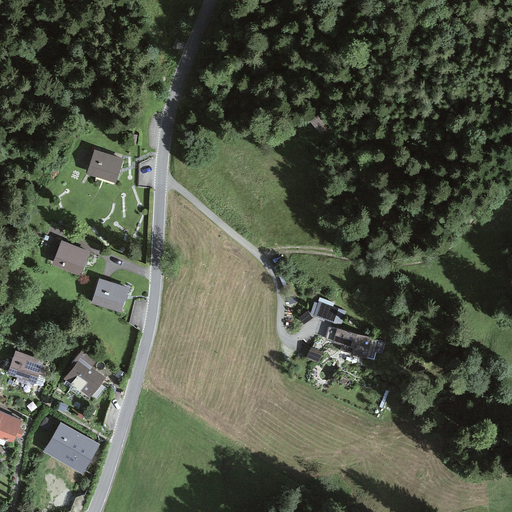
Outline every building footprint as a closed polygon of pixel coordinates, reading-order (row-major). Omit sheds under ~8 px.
[(321,114),(311,122),(322,136),(332,128),(321,114)] [(121,160),(96,152),(89,172),(115,180),(121,160)] [(88,253),(63,243),(55,263),(80,273),(88,253)] [(127,289),(101,281),(94,302),(120,310),(127,289)] [(341,309),(320,302),(316,315),(337,322),(341,309)] [(310,310),(301,315),(305,322),(314,317),(310,310)] [(370,338),(338,330),(334,342),(354,347),(353,354),(365,357),(370,338)] [(44,358),(16,347),(7,372),(36,382),(44,358)] [(309,356),(320,360),(323,352),(312,348),(309,356)] [(89,395),(103,378),(88,366),(93,360),(83,351),(73,364),(77,367),(68,378),(89,395)] [(20,421),(0,412),(0,435),(13,440),(20,421)] [(97,446),(62,425),(48,448),(83,469),(97,446)]
